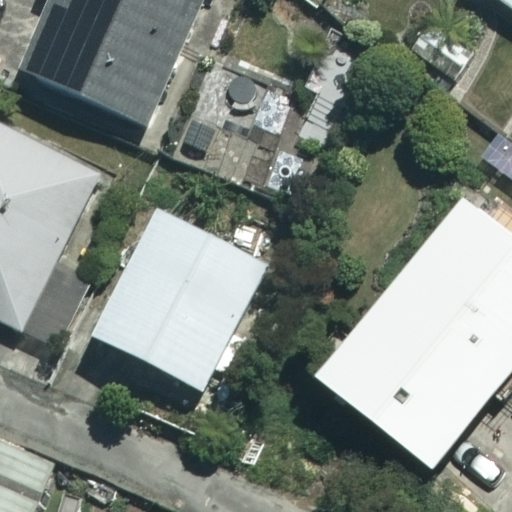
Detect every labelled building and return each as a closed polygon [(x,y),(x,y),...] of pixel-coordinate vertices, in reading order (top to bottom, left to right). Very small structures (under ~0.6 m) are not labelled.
[(221,0),(47,0),(13,73),(157,140),(221,0)] [(511,0),(488,0),(511,17),(511,0)] [(95,178),(0,132),(0,324),(20,334),(95,178)] [(511,244),(460,201),(309,382),(423,476),(511,368),(511,244)] [(269,273),(150,215),(87,342),(206,401),(269,273)] [(34,511),(52,467),(0,446),(0,511),(34,511)]
